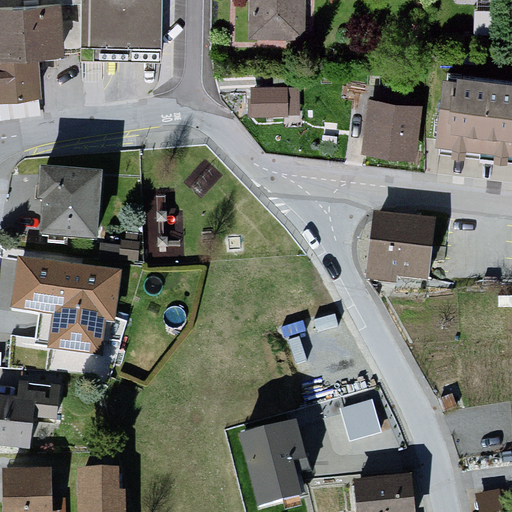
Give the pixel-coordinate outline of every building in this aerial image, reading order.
[(155,0),(78,0),(78,52),(90,52),(155,52),(155,0)] [(250,0),(250,37),(301,38),(301,0),(250,0)] [(49,1),(0,4),(0,100),(32,98),(29,51),(53,49),(49,1)] [(511,84),(441,79),(435,147),(511,153),(511,84)] [(252,83),(253,113),(302,112),(301,82),(252,83)] [(408,104),(364,102),(362,151),(406,153),(408,104)] [(42,179),(35,243),(85,248),(92,185),(42,179)] [(435,225),(373,219),(366,286),(398,290),(399,284),(428,287),(435,225)] [(121,274),(17,259),(10,312),(51,318),(47,351),(101,359),(106,325),(114,326),(121,274)] [(0,398),(0,450),(30,453),(33,422),(56,424),(60,386),(51,385),(49,402),(45,402),(45,396),(28,394),(29,383),(18,382),(16,400),(0,398)] [(369,407),(340,414),(348,445),(376,438),(369,407)] [(290,427),(233,441),(251,511),(295,500),(286,467),(299,463),(290,427)] [(52,472),(2,473),(3,511),(64,511),(64,499),(52,500),(52,472)] [(119,472),(77,473),(77,511),(125,511),(125,493),(119,494),(119,472)] [(410,511),(405,478),(345,487),(348,511),(410,511)] [(476,493),(481,511),(504,511),(499,488),(476,493)]
